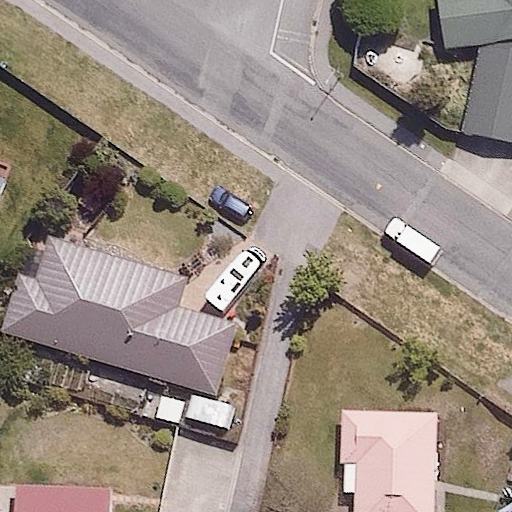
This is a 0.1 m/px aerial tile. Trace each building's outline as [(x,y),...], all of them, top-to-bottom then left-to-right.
[(511,0),(439,0),(443,53),(511,47),(511,0)] [(511,55),(487,52),(468,135),(511,145),(511,55)] [(220,399),(243,324),(179,305),(188,278),(51,236),(38,277),(23,272),(4,332),(192,390),(185,414),(229,428),(237,404),(220,399)] [(441,511),(440,409),(343,406),(333,511),(441,511)] [(114,511),(116,486),(0,483),(0,511),(114,511)]
